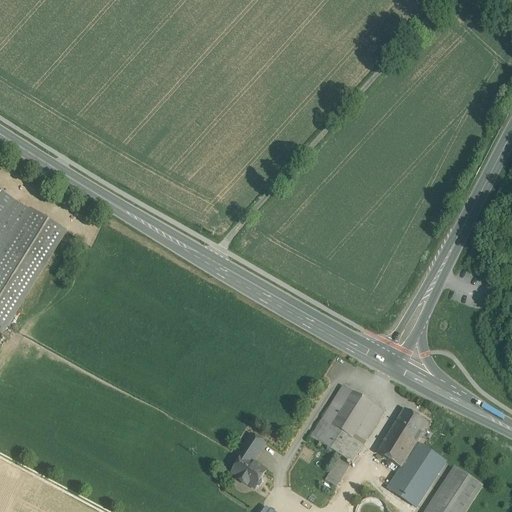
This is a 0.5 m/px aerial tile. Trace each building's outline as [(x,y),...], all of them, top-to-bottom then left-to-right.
[(0,257),(29,211),(0,192),(0,257)] [(0,257),(0,336),(1,337),(66,233),(29,210),(29,211),(0,257)] [(346,460),(352,463),(384,412),(343,387),(311,438),(340,456),(346,460)] [(429,425),(405,410),(393,429),(417,444),(429,425)] [(417,444),(393,429),(376,457),(380,460),(382,457),(401,470),(417,444)] [(265,445),(251,436),(238,455),(243,458),(243,457),(252,462),(264,445),(265,446),(265,445)] [(446,463),(417,444),(401,470),(430,488),(446,463)] [(346,460),(340,456),(325,482),(337,489),(349,469),(343,465),(346,460)] [(252,462),(243,457),(243,458),(233,474),(240,478),(238,481),(247,487),(249,484),(256,489),(256,488),(260,487),(262,484),(261,480),(267,472),(252,462)] [(454,469),(425,511),(465,511),(482,487),(454,469)] [(387,511),(387,508),(383,503),(378,499),(372,498),(365,499),(360,503),(356,508),(355,511),(387,511)]
